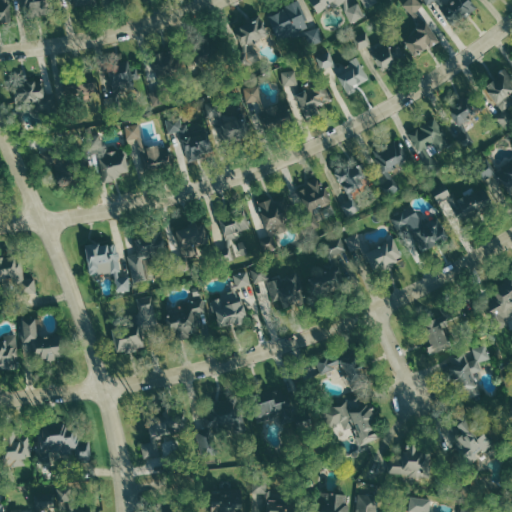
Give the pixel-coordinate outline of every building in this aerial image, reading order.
[(0,0),(0,22),(11,21),(8,0),(0,0)] [(16,0),(16,6),(28,6),(28,15),(51,15),(50,0),(16,0)] [(311,26),(299,0),(267,15),(279,40),(311,26)] [(353,23),(367,16),(358,0),(357,0),(354,2),(353,0),(311,0),(318,14),(343,2),(353,23)] [(361,0),(367,10),(382,3),(387,0),(361,0)] [(406,0),(400,5),(419,22),(415,26),(417,30),(404,41),(414,55),(438,39),(416,11),(423,5),(418,0),(406,0)] [(424,0),(426,3),(437,0),(455,24),(476,6),(471,0),(448,0),(445,2),(443,0),(424,0)] [(242,46),(237,48),(242,67),(261,61),(255,42),(269,37),(263,18),(236,26),(242,46)] [(326,41),(320,27),(306,32),(312,46),(326,41)] [(352,36),(357,49),(367,46),(386,72),(407,59),(394,38),(373,47),(366,31),(352,36)] [(315,55),(321,71),(331,68),(348,93),(373,79),(357,55),(336,61),(330,51),(315,55)] [(172,52),(149,54),(152,76),(175,73),(172,52)] [(191,56),(193,68),(210,65),(208,53),(191,56)] [(137,66),(130,67),(129,59),(113,62),(115,72),(103,74),(107,96),(142,89),(137,66)] [(504,66),(511,75),(511,92),(509,94),(511,99),(511,105),(506,109),(511,115),(511,120),(502,128),(491,117),(501,107),(480,81),(504,66)] [(280,71),(283,85),(293,85),(305,111),(334,98),(324,77),(299,84),(297,69),(280,71)] [(43,79),(16,82),(17,103),(45,101),(43,79)] [(75,99),(93,99),(93,79),(76,79),(75,99)] [(243,87),(245,102),(256,101),(258,111),(269,138),(296,124),(284,101),(266,106),(259,97),(257,84),(243,87)] [(470,90),(485,109),(464,123),(474,142),(459,148),(453,136),(461,129),(445,103),(470,90)] [(204,102),(209,122),(221,123),(229,152),(254,143),(246,115),(220,115),(217,100),(204,102)] [(166,118),(169,132),(179,131),(188,160),(215,154),(206,127),(190,131),(182,113),(166,118)] [(124,124),(138,175),(173,163),(166,136),(146,136),(140,120),(124,124)] [(436,120),(450,144),(436,150),(432,141),(425,145),(440,164),(427,175),(418,164),(426,157),(407,132),(436,120)] [(399,136),(410,160),(387,171),(400,187),(387,195),(379,183),(382,172),(369,148),(399,136)] [(43,151),(46,172),(55,170),(60,186),(91,181),(81,141),(43,151)] [(90,147),(100,183),(134,176),(122,148),(110,149),(109,144),(90,147)] [(334,170),(350,198),(340,204),(349,216),(363,206),(353,189),(374,181),(360,156),(334,170)] [(511,161),(497,171),(488,158),(477,166),(486,179),(497,172),(511,192),(511,161)] [(297,185),(314,230),(323,226),(332,201),(321,175),(297,185)] [(464,220),(493,203),(483,186),(454,201),(464,220)] [(435,195),(439,203),(452,197),(449,189),(435,195)] [(285,195),(293,227),(272,232),(278,249),(263,252),(258,238),(268,235),(260,200),(285,195)] [(246,206),(250,227),(230,232),(244,239),(247,253),(223,259),(219,245),(227,243),(218,215),(246,206)] [(422,224),(416,207),(394,215),(400,232),(411,228),(419,250),(449,239),(441,217),(422,224)] [(203,220),(210,242),(185,247),(191,267),(176,270),(173,256),(183,252),(174,225),(203,220)] [(131,266),(134,282),(147,279),(145,258),(168,254),(162,223),(132,230),(138,257),(140,265),(131,266)] [(351,251),(364,247),(360,233),(347,237),(351,251)] [(342,287),(339,276),(352,273),(347,256),(350,256),(345,237),(323,243),(330,268),(311,273),(317,293),(342,287)] [(365,253),(375,273),(405,259),(396,239),(365,253)] [(84,242),(91,274),(113,273),(115,291),(131,291),(129,276),(121,275),(115,240),(84,242)] [(36,278),(24,279),(24,258),(0,258),(0,283),(18,283),(18,293),(37,293),(36,278)] [(266,266),(252,270),(255,283),(270,279),(266,266)] [(238,288),(252,284),(249,271),(235,274),(238,288)] [(282,300),(283,309),(307,304),(302,277),(283,281),(282,278),(269,280),(273,302),(282,300)] [(497,330),(509,326),(507,320),(511,317),(511,278),(492,287),(496,295),(484,299),(497,330)] [(239,290),(211,299),(220,327),(248,319),(239,290)] [(115,352),(146,348),(144,333),(160,331),(156,295),(138,298),(141,325),(112,329),(115,352)] [(207,314),(205,299),(178,302),(179,313),(170,314),(173,341),(206,337),(204,315),(207,314)] [(422,324),(433,354),(451,347),(440,317),(422,324)] [(23,343),(35,343),(35,360),(62,360),(62,337),(38,337),(38,325),(42,325),(42,319),(23,318),(23,343)] [(0,342),(0,369),(19,369),(18,335),(4,335),(5,342),(0,342)] [(473,348),(476,359),(469,361),(467,353),(447,358),(459,401),(481,395),(474,373),(483,371),(480,362),(491,358),(487,344),(473,348)] [(257,423),(281,416),(284,425),(295,422),(285,387),(250,397),(257,423)] [(378,440),(372,422),(377,420),(369,395),(323,411),(329,428),(343,423),(345,430),(355,427),(361,445),(378,440)] [(198,429),(199,456),(217,455),(217,434),(244,433),(243,409),(230,410),(230,400),(209,401),(210,429),(198,429)] [(147,418),(152,441),(142,443),(145,458),(163,455),(159,436),(189,430),(185,411),(147,418)] [(469,417),(451,433),(467,451),(463,455),(470,464),(492,445),(469,417)] [(91,459),(91,431),(41,431),(41,462),(54,462),(54,459),(91,459)] [(30,433),(3,436),(7,467),(27,465),(26,457),(33,456),(30,433)] [(405,445),(403,466),(392,466),(391,475),(426,477),(427,453),(418,453),(418,445),(405,445)] [(268,493),(268,482),(252,482),(252,493),(268,493)] [(211,511),(247,511),(247,507),(244,507),(243,491),(211,493),(211,511)] [(295,511),(294,501),(278,502),(278,492),(262,493),(262,511),(295,511)] [(348,511),(349,494),(318,493),(316,511),(348,511)] [(377,511),(379,496),(359,494),(356,511),(377,511)] [(430,511),(432,499),(411,497),(410,511),(416,511),(430,511)] [(38,500),(37,511),(56,511),(57,501),(38,500)]
